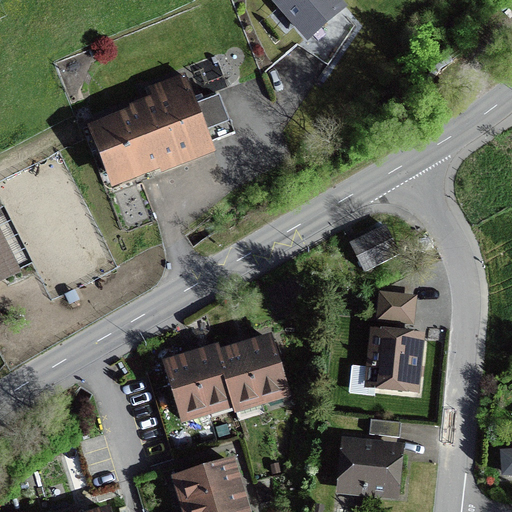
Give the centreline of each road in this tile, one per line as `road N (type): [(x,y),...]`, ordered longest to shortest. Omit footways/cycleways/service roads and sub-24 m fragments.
road 1 (tertiary): [(0,401),(404,164)]
road 2 (residential): [(404,164),(465,284),(446,511)]
road 3 (tertiary): [(404,164),(511,93)]
